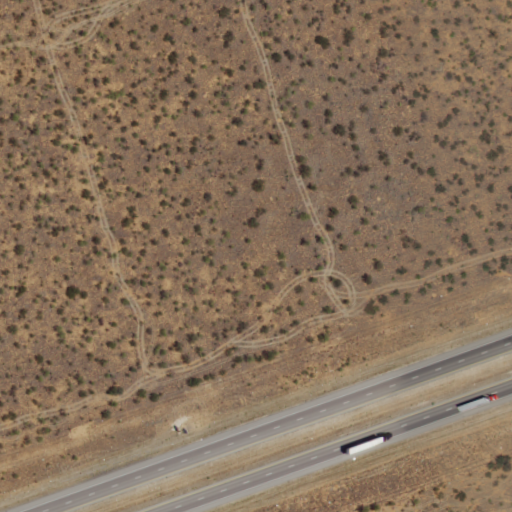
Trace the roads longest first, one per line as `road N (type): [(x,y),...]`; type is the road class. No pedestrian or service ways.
road 1 (motorway): [(511,342),(40,511)]
road 2 (motorway): [(158,511),(511,384)]
